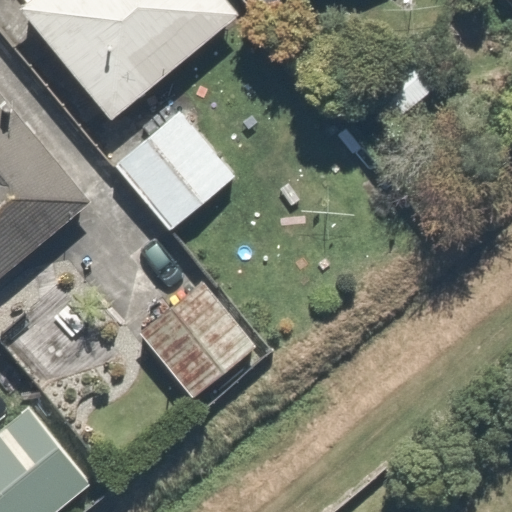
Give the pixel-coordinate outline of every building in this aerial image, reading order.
[(17,0),(114,122),(240,15),(227,0),(17,0)] [(0,287),(94,205),(0,88),(0,287)] [(244,172),(187,109),(120,170),(177,233),(244,172)] [(259,344),(205,283),(146,334),(200,396),(259,344)] [(0,511),(65,511),(103,479),(34,402),(0,431),(0,511)]
